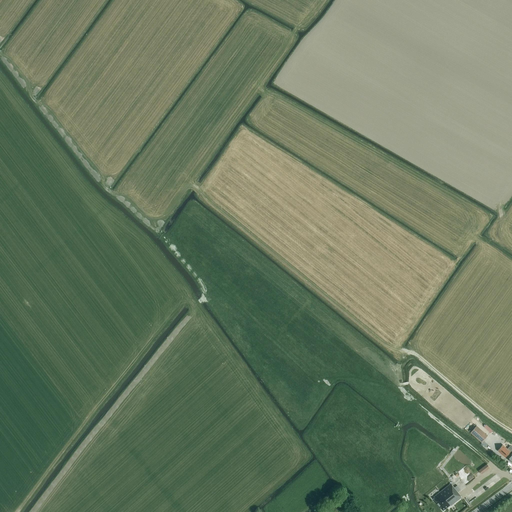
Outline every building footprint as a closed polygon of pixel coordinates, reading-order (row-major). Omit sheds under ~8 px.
[(486,421),(483,424),(491,430),(493,428),(486,421)] [(482,443),(488,436),(476,426),(470,433),(482,443)] [(511,447),(510,446),(507,449),(503,445),(500,447),(497,451),(505,458),(510,453),(511,454),(507,458),(511,463),(511,447)] [(487,464),(478,471),(481,474),(490,467),(487,464)] [(433,499),(443,511),(450,505),(451,506),(462,497),(458,492),(461,490),(457,485),(454,488),(451,484),(433,497),(434,498),(433,499)]
